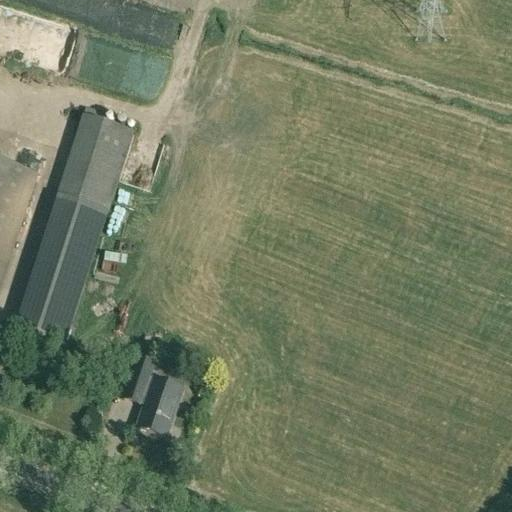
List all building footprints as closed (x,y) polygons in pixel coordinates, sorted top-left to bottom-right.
[(46,55),(73,60),(78,31),(52,26),(46,55)] [(68,350),(135,133),(83,118),(58,199),(61,200),(19,334),(68,350)] [(0,161),(0,289),(37,173),(0,161)] [(155,363),(138,358),(125,400),(145,407),(154,381),(150,379),(155,363)] [(154,381),(137,429),(166,439),(183,389),(155,379),(154,381)]
